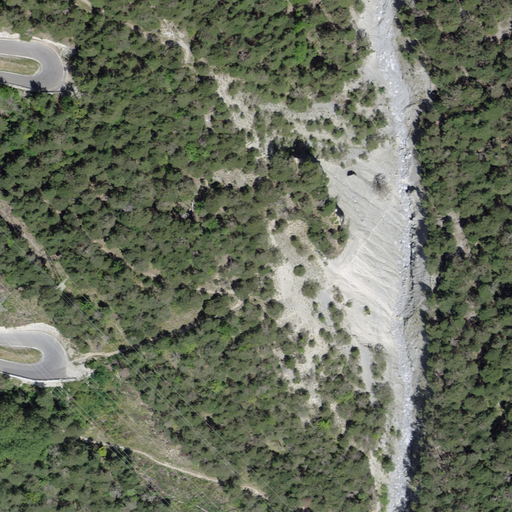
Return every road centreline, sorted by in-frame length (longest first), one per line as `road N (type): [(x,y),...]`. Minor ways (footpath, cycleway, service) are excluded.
road 1 (unclassified): [(0,338),(45,342),(54,357),(41,372),(0,365)]
road 2 (unclassified): [(0,46),(39,50),(51,65),(50,76),(37,82),(0,75)]
